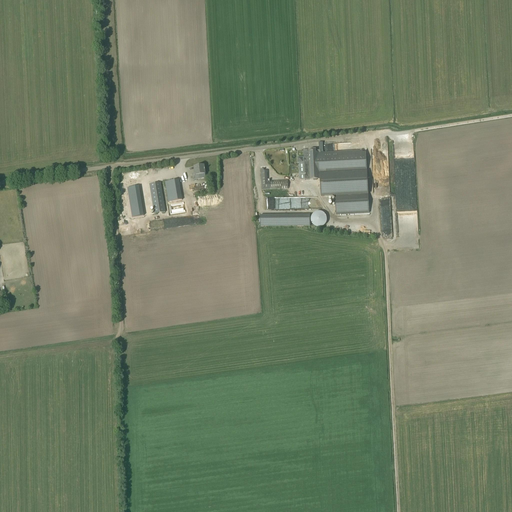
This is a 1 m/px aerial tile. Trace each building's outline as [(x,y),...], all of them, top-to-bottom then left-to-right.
[(316,154),(316,151),(316,150),(303,150),(303,158),(298,158),(298,163),(299,163),(300,180),(305,180),(310,180),(309,163),(315,163),(314,154),(316,154)] [(369,213),(366,151),(321,153),(320,150),(316,151),(316,154),(314,154),(315,163),(309,163),(310,180),(320,180),(321,196),(335,195),(336,215),(369,213)] [(205,170),(204,170),(204,166),(194,167),(195,173),(192,174),(193,180),(206,178),(205,171),(205,170)] [(288,189),(288,181),(266,182),(265,171),(264,171),(263,169),(260,169),(261,190),(288,189)] [(169,207),(183,205),(179,180),(165,182),(169,207)] [(160,183),(150,185),(154,214),(165,212),(160,183)] [(305,209),(305,199),(275,200),(276,205),(275,205),(275,209),(305,209)] [(322,213),(319,212),(316,212),(313,214),(311,217),(310,220),(311,223),(312,226),(315,228),(318,228),(321,228),(324,226),(326,224),(327,221),(326,217),(325,215),(322,213)] [(260,216),(260,227),(310,227),(310,215),(260,216)]
